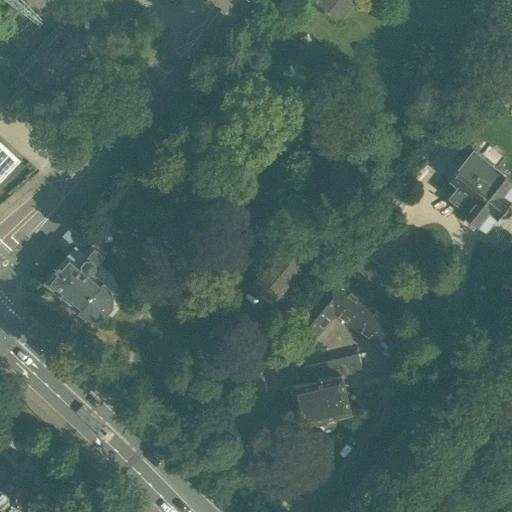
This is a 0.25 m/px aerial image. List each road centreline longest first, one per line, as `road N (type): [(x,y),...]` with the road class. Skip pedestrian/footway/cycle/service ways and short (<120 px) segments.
road 1 (primary): [(195,511),(0,324)]
road 2 (tertiary): [(0,281),(73,201),(124,123)]
road 3 (tertiary): [(124,123),(0,241)]
road 4 (tertiary): [(124,123),(228,0)]
